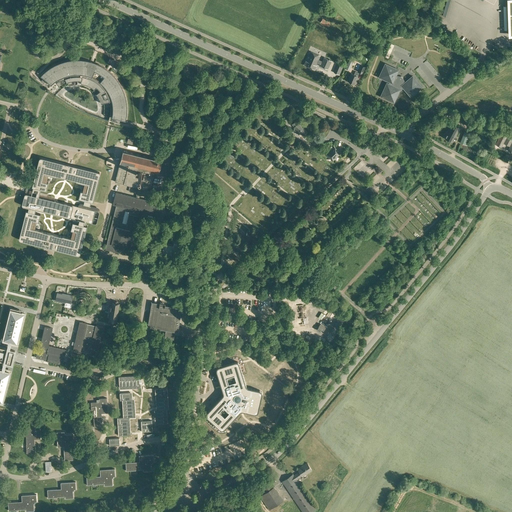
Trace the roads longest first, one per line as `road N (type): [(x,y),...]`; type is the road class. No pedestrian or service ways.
road 1 (tertiary): [(203,490),(282,450),(489,188)]
road 2 (tertiary): [(404,135),(104,0)]
road 3 (unclassified): [(404,135),(442,93),(511,59)]
